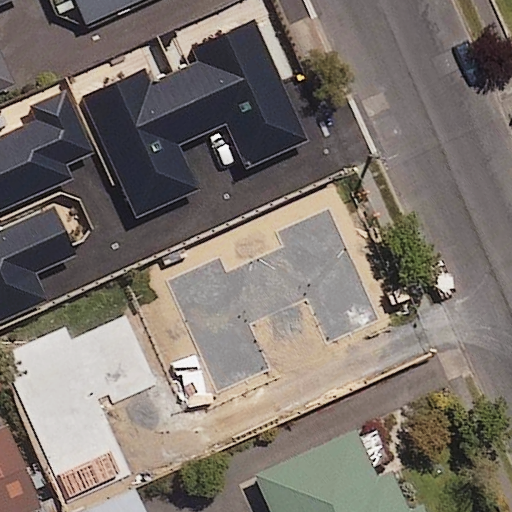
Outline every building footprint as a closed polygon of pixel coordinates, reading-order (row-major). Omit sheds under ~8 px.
[(0,0),(0,92),(18,84),(0,43),(0,6),(14,0),(0,0)] [(78,0),(89,23),(140,0),(78,0)] [(241,54),(97,117),(140,212),(283,149),(241,54)] [(67,166),(44,112),(0,130),(0,159),(12,189),(67,166)] [(0,194),(0,256),(23,246),(0,194)] [(298,254),(186,304),(229,400),(341,350),(298,254)] [(84,394),(22,422),(63,510),(126,481),(84,394)] [(10,426),(0,430),(0,511),(39,511),(46,510),(10,426)] [(360,431),(258,477),(273,511),(431,511),(427,503),(413,510),(396,471),(381,478),(360,431)] [(140,511),(126,481),(63,510),(58,511),(140,511)]
